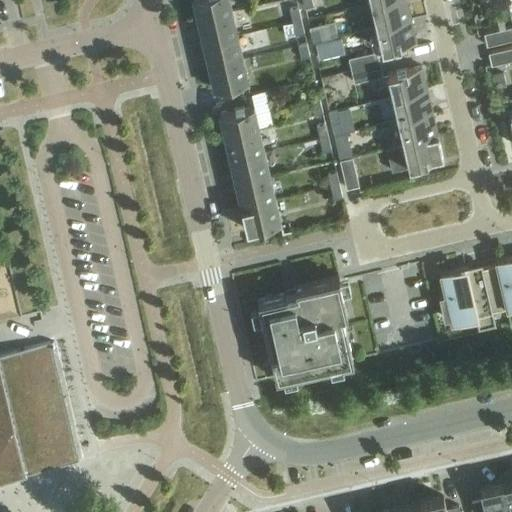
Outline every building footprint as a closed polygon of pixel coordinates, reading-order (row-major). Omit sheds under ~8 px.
[(192,0),(197,22),(232,13),(228,0),(192,0)] [(301,0),(304,8),(313,6),(311,0),(301,0)] [(388,0),(370,4),(376,28),(410,20),(405,0),(388,0)] [(289,10),(292,22),(301,20),(298,8),(289,10)] [(197,22),(203,44),(237,36),(232,13),(197,22)] [(301,20),(292,22),(295,35),(304,33),(301,20)] [(410,20),(376,28),(381,51),(415,43),(410,20)] [(511,39),(511,26),(483,34),(486,46),(511,39)] [(309,30),(312,43),(321,41),(318,28),(309,30)] [(203,44),(208,67),(242,59),(237,36),(203,44)] [(341,38),(315,44),(319,58),(344,52),(341,38)] [(297,46),(300,59),(309,57),(306,44),(297,46)] [(511,47),(487,53),(490,66),(511,60),(511,47)] [(347,58),(350,70),(379,63),(377,51),(347,58)] [(242,59),(208,67),(213,89),(248,81),(242,59)] [(388,84),(391,97),(426,89),(421,66),(382,75),(379,63),(350,70),(353,82),(377,77),(379,86),(388,84)] [(506,85),(503,74),(491,77),(494,88),(506,85)] [(391,97),(397,121),(432,113),(426,89),(391,97)] [(310,103),(313,115),(322,113),(319,100),(310,103)] [(219,114),(225,140),(259,131),(253,106),(219,114)] [(328,112),(331,125),(340,123),(337,110),(328,112)] [(397,121),(402,144),(437,136),(432,113),(397,121)] [(316,126),(319,139),(328,137),(325,124),(316,126)] [(225,140),(230,162),(264,154),(259,131),(225,140)] [(437,136),(402,144),(385,148),(391,171),(442,159),(437,136)] [(328,137),(319,139),(322,152),(331,150),(328,137)] [(336,147),(339,160),(348,158),(345,145),(336,147)] [(230,162),(235,185),(270,177),(264,154),(230,162)] [(348,158),(339,160),(346,189),(358,186),(351,157),(348,158)] [(327,174),(330,187),(339,185),(336,172),(327,174)] [(235,185),(240,208),(275,199),(270,177),(235,185)] [(339,185),(330,187),(333,199),(342,197),(339,185)] [(275,199),(240,208),(246,230),(280,222),(275,199)] [(494,259),(496,265),(506,309),(511,307),(511,256),(496,260),(496,259),(494,259)] [(506,309),(496,265),(468,272),(467,267),(439,273),(444,296),(440,297),(444,316),(449,315),(450,321),(475,316),(477,327),(495,323),(492,312),(506,309)] [(295,291),(257,300),(275,377),(352,359),(342,316),(347,315),(338,277),(294,287),(295,291)] [(0,478),(74,461),(77,460),(50,342),(26,348),(0,353),(0,478)] [(511,511),(511,481),(502,484),(501,484),(507,511),(511,511)] [(507,511),(501,484),(502,484),(502,483),(479,488),(481,500),(469,503),(471,511),(507,511)] [(420,502),(420,503),(421,502),(423,511),(459,511),(458,506),(446,508),(443,496),(420,502)] [(423,511),(421,502),(420,503),(400,507),(400,511),(423,511)]
